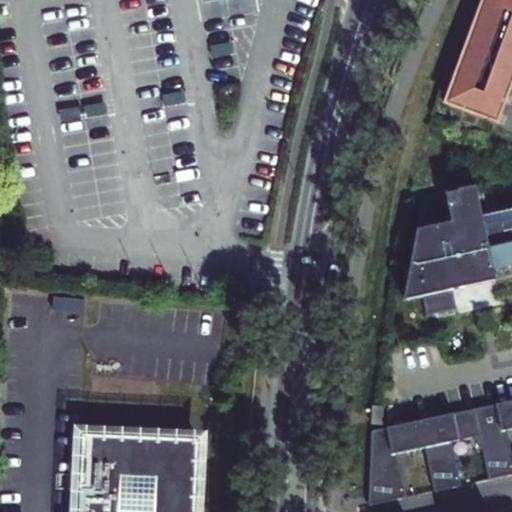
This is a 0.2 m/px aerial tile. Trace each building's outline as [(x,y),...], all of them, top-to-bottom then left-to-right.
[(511,0),(472,0),(432,103),(487,124),(511,59),(511,0)] [(511,195),(468,203),(465,188),(414,197),(406,252),(390,285),(409,282),(412,301),(442,295),(439,276),(511,262),(511,195)] [(511,472),(511,398),(467,409),(482,480),(511,472)] [(482,479),(467,408),(411,421),(426,492),(482,479)] [(364,411),(363,425),(375,425),(375,411),(364,411)] [(411,421),(363,431),(362,506),(426,492),(411,421)] [(195,511),(197,444),(89,440),(86,511),(195,511)]
